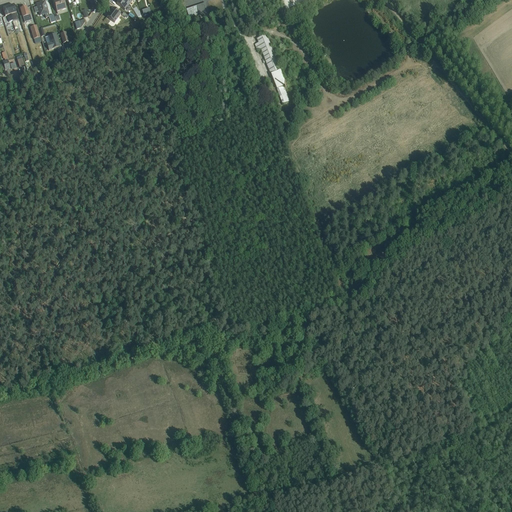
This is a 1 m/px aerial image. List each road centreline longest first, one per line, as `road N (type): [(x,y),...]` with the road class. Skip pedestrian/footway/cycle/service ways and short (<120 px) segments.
road 1 (track): [(0,395),(74,380),(202,332)]
road 2 (track): [(0,81),(56,65),(106,0)]
